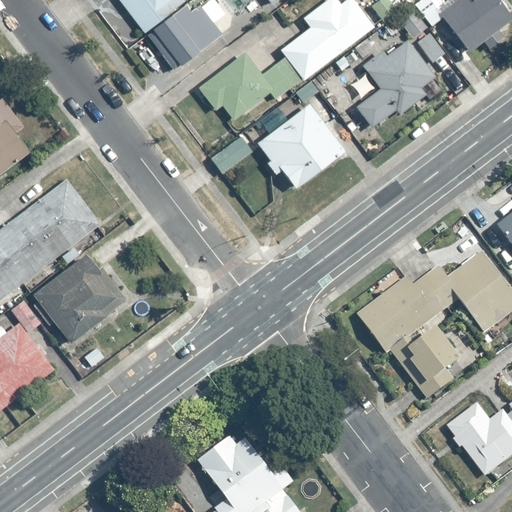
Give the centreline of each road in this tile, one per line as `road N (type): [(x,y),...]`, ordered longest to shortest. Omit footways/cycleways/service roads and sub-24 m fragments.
road 1 (residential): [(257,310),(18,0)]
road 2 (tertiary): [(257,310),(0,505)]
road 3 (tertiary): [(511,116),(257,310)]
road 4 (residential): [(257,310),(412,511)]
